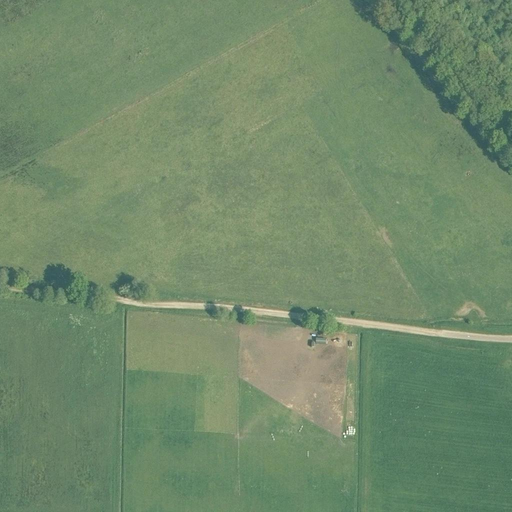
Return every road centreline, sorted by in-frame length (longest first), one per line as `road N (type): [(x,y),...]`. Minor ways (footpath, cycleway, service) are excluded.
road 1 (track): [(0,287),(444,335)]
road 2 (track): [(387,0),(511,145)]
